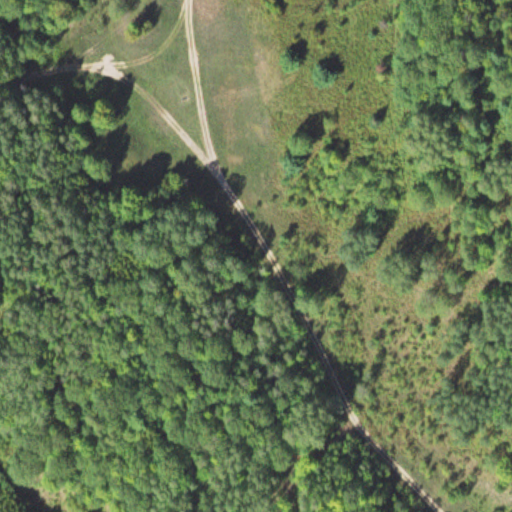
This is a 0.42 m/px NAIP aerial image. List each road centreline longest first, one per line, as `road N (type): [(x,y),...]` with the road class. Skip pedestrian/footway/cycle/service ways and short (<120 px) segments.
road 1 (track): [(434,511),(367,443),(252,229),(182,136),(99,70),(0,92)]
road 2 (track): [(56,78),(168,0),(188,31),(220,187)]
